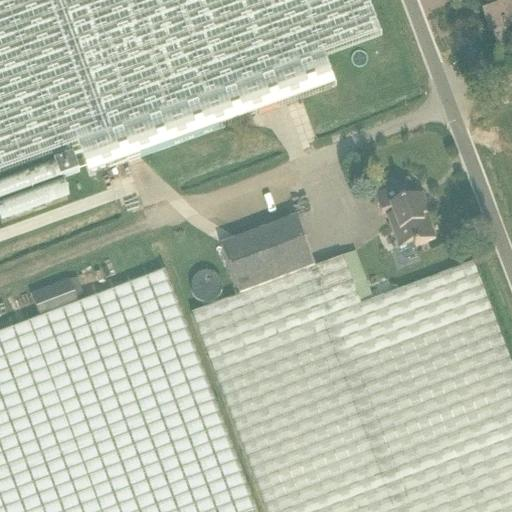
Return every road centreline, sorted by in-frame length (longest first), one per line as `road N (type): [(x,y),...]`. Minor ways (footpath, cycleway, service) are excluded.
road 1 (track): [(449,106),(0,284)]
road 2 (unclassified): [(511,275),(449,106)]
